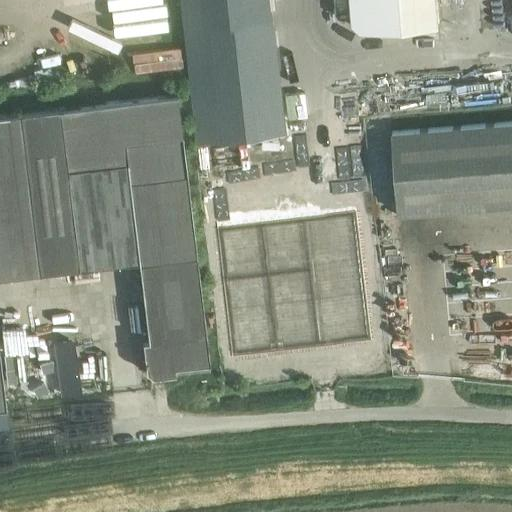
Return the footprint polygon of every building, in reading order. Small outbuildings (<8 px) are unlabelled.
[(285,132),(269,0),(180,0),(197,142),(285,132)] [(511,0),(350,0),(352,24),(361,31),(439,25),(436,0),(511,0)] [(177,93),(0,114),(0,406),(5,406),(0,367),(0,275),(79,266),(67,167),(127,159),(152,368),(209,361),(183,135),(177,93)] [(399,214),(511,204),(511,122),(393,132),(399,214)] [(222,155),(241,357),(313,350),(310,322),(302,323),(293,232),(296,231),(289,149),(222,155)] [(73,366),(77,387),(103,382),(99,361),(73,366)] [(174,372),(151,375),(155,399),(178,395),(174,372)]
